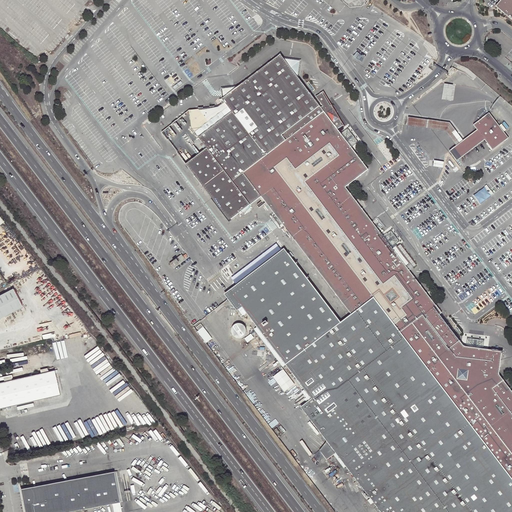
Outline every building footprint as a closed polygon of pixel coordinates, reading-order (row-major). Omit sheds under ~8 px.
[(362,8),(367,0),(340,0),(350,8),(362,8)] [(511,0),(501,0),(494,9),(511,24),(511,0)] [(435,305),(407,267),(392,248),(387,242),(383,237),(371,221),(346,187),(368,169),(351,147),(346,141),(341,133),(337,129),(343,125),(324,91),(316,96),(323,105),(321,107),(298,78),(282,57),(280,54),(277,57),(271,62),(266,65),(260,70),(254,75),(248,79),(239,86),(227,95),(222,99),(224,102),(228,107),(231,112),(199,137),(207,148),(186,164),(229,221),(261,197),(264,200),(257,205),(259,207),(266,203),(275,215),(279,219),(282,224),(351,314),(374,297),(378,303),(400,332),(415,321),(435,305)] [(301,59),(282,57),(298,78),(301,59)] [(451,86),(443,85),(441,97),(441,100),(450,101),(450,95),(451,86)] [(221,93),(222,99),(227,95),(239,86),(220,88),(221,93)] [(199,111),(204,117),(208,122),(228,107),(224,102),(218,107),(199,111)] [(199,137),(231,112),(228,107),(208,122),(204,126),(195,132),(199,137)] [(489,112),(473,124),(477,130),(449,150),(456,160),(484,139),(492,150),(508,138),(489,112)] [(423,118),(408,117),(407,125),(420,127),(445,130),(448,134),(455,144),(463,139),(454,127),(450,122),(423,118)] [(347,128),(341,133),(346,141),(351,147),(358,142),(353,135),(347,128)] [(484,187),(473,196),(480,204),(491,196),(484,187)] [(279,226),(282,224),(279,219),(275,215),(272,217),(276,222),(279,226)] [(376,218),(371,221),(383,237),(388,233),(376,218)] [(387,242),(392,248),(396,244),(400,241),(396,236),(392,230),(388,233),(383,237),(387,242)] [(505,230),(502,232),(509,241),(511,239),(505,230)] [(412,263),(396,244),(392,248),(407,267),(412,263)] [(274,256),(280,251),(275,245),(273,246),(235,275),(230,279),(235,285),(274,256)] [(237,310),(239,309),(242,307),(233,295),(288,253),(284,248),(280,251),(274,256),(235,285),(228,290),(224,293),(237,310)] [(326,440),(335,452),(380,511),(511,511),(511,391),(499,374),(502,351),(483,349),(475,348),(466,346),(464,346),(440,314),(442,313),(435,305),(415,321),(400,332),(378,303),(374,297),(351,314),(341,322),(288,253),(233,295),(242,307),(239,309),(243,315),(246,312),(312,399),(301,407),(326,440)] [(184,258),(181,254),(170,263),(172,267),(184,258)] [(474,277),(471,279),(478,288),(480,286),(474,277)] [(0,318),(22,307),(12,289),(0,295),(0,318)] [(237,321),(230,326),(238,336),(245,331),(237,321)] [(204,326),(198,330),(205,342),(211,338),(204,326)] [(467,338),(466,346),(475,348),(483,349),(483,343),(484,340),(476,339),(467,338)] [(55,371),(0,383),(0,409),(60,395),(55,371)] [(326,459),(335,452),(326,440),(319,449),(326,459)] [(121,498),(116,471),(22,489),(26,511),(69,511),(124,502),(124,498),(121,498)]
